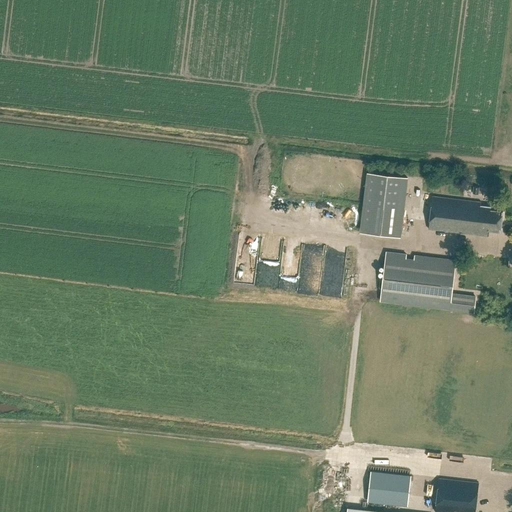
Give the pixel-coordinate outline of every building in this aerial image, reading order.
[(401,237),(408,177),(379,174),(372,234),(401,237)] [(500,231),(503,211),(491,210),(491,207),(480,206),(481,202),(433,196),(428,229),(487,236),(488,230),(500,231)] [(346,287),(348,247),(329,246),(328,260),(339,261),(339,273),(328,272),(322,272),(322,278),(312,277),(312,285),(346,287)] [(473,312),(475,297),(451,294),(455,261),(386,252),(380,301),(473,312)] [(407,505),(410,475),(371,471),(367,501),(407,505)] [(475,511),(479,483),(439,479),(435,511),(475,511)]
